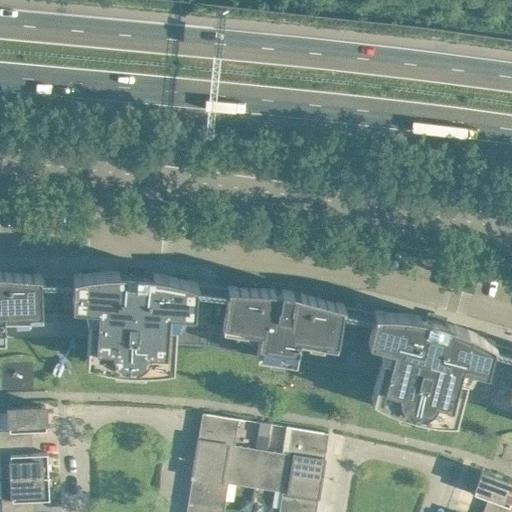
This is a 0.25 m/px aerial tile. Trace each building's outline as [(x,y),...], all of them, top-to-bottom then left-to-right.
[(0,338),(56,337),(57,275),(42,276),(42,274),(33,273),(32,276),(32,268),(0,268),(0,338)] [(191,280),(186,279),(180,277),(173,275),(164,273),(157,272),(150,271),(142,270),(134,269),(126,269),(117,269),(107,269),(98,270),(89,271),(81,272),(72,274),(72,276),(57,275),(56,337),(87,339),(86,359),(86,360),(93,363),(105,365),(113,367),(144,369),(153,369),(165,367),(173,366),(172,364),(173,344),(205,346),(212,285),(196,284),(197,282),(191,280)] [(227,287),(212,285),(205,346),(346,369),(358,308),(343,306),(344,304),(335,302),(334,305),(336,297),(237,281),(236,289),(236,286),(227,285),(227,287)] [(373,312),(358,308),(346,369),(376,377),(371,396),(371,397),(377,401),(388,406),(397,409),(426,417),(435,418),(447,419),(455,419),(460,398),(490,406),(509,347),(494,343),(495,342),(486,337),(484,341),(486,333),(469,329),(452,322),(436,318),(420,314),(402,311),(385,307),(383,315),(383,310),(373,310),(373,312)] [(511,348),(509,347),(490,406),(511,414),(511,348)] [(0,429),(0,442),(22,441),(22,430),(46,429),(45,405),(7,407),(8,430),(0,429)] [(234,444),(238,418),(209,413),(206,428),(199,427),(194,458),(257,468),(260,449),(234,444)] [(270,425),(261,424),(259,436),(268,438),(270,425)] [(321,478),(326,447),(319,446),(321,431),(292,426),(287,453),(260,449),(257,468),(321,478)] [(0,477),(48,475),(47,452),(23,453),(22,441),(0,442),(0,477)] [(254,487),(257,468),(194,458),(189,488),(196,490),(194,504),(223,508),(228,482),(254,487)] [(316,509),(321,478),(257,468),(254,487),(281,491),(277,511),(308,511),(309,508),(316,509)] [(511,511),(511,505),(508,505),(511,494),(511,481),(481,470),(473,493),(495,501),(491,511),(492,511),(511,511)] [(49,499),(48,475),(0,477),(0,487),(1,511),(3,511),(25,511),(25,500),(49,499)]
